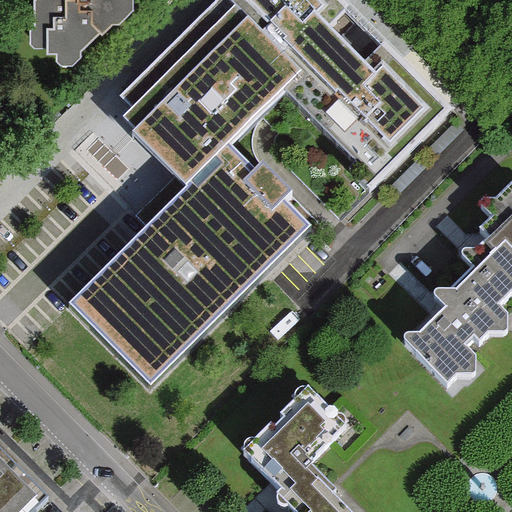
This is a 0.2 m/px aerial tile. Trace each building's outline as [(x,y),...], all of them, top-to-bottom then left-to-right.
[(45,45),(45,51),(53,51),(53,60),(68,60),(78,53),(79,43),(97,26),(106,17),(117,17),(127,5),(127,0),(31,0),(33,22),(28,24),(28,45),(45,45)] [(335,0),(220,0),(219,1),(300,81),(283,97),(353,169),(348,174),(371,198),(452,118),(335,0)] [(300,81),(219,1),(129,89),(117,101),(129,113),(119,124),(131,136),(128,140),(183,196),(225,155),(283,97),(300,81)] [(250,180),(225,155),(183,196),(166,212),(62,314),(139,392),(302,233),(280,211),(291,200),(261,170),(250,180)] [(485,253),(473,266),(504,300),(511,290),(511,182),(494,201),(482,200),(478,205),(491,218),(480,230),(489,238),(479,248),(485,253)] [(497,307),(504,300),(473,266),(449,292),(433,293),(430,297),(443,309),(416,338),(403,337),(398,343),(444,386),(453,377),(472,378),(474,375),(473,359),(462,348),(471,338),(476,343),(486,334),(504,334),(507,331),(506,324),(506,316),(497,307)] [(286,511),(320,478),(314,473),(306,464),(342,428),(305,390),(276,418),(280,422),(270,432),(266,428),(239,455),(271,487),(278,494),(273,498),(286,511)] [(0,511),(36,511),(45,503),(0,457),(0,511)] [(320,478),(286,511),(344,511),(329,497),(334,492),(320,478)]
